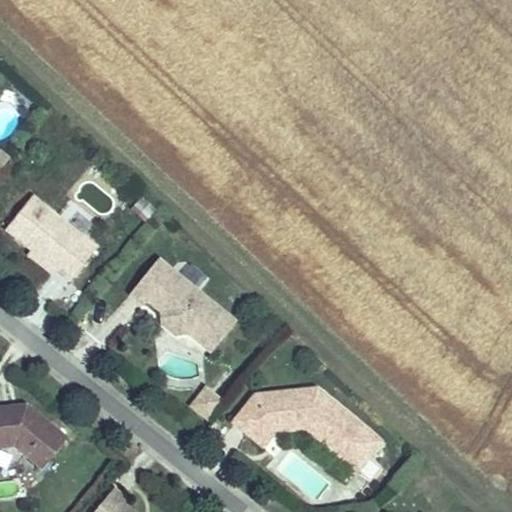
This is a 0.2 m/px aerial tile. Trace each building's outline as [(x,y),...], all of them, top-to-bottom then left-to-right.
[(6,156),(0,163),(0,173),(4,177),(15,162),(6,156)] [(138,195),(130,209),(146,219),(154,205),(138,195)] [(60,271),(77,284),(103,251),(39,200),(13,232),(39,254),(60,271)] [(60,271),(39,254),(33,262),(54,278),(60,271)] [(167,260),(140,294),(153,305),(156,301),(170,312),(172,325),(185,335),(197,334),(221,352),(245,322),(167,260)] [(263,394),(241,421),(255,433),(265,421),(280,434),(283,431),(313,427),(365,470),(389,441),(325,388),(263,394)] [(202,410),(214,396),(227,406),(229,404),(213,390),(199,407),(202,410)] [(215,421),(227,406),(214,396),(202,410),(215,421)] [(18,413),(18,407),(0,408),(0,446),(18,446),(48,469),(72,439),(30,406),(24,413),(18,413)] [(265,421),(255,433),(271,445),(280,434),(265,421)] [(115,493),(100,511),(128,511),(124,508),(129,504),(115,493)]
